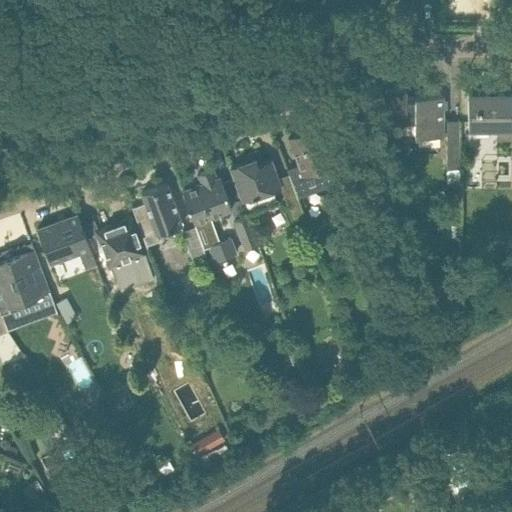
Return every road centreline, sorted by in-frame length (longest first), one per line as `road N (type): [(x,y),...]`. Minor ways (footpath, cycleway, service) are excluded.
road 1 (residential): [(327,46),(339,62),(340,83),(328,93),(0,213)]
road 2 (residential): [(0,47),(327,46)]
road 3 (residential): [(327,46),(511,46)]
